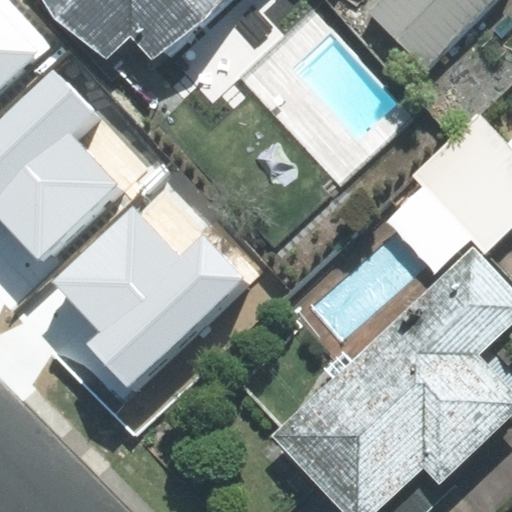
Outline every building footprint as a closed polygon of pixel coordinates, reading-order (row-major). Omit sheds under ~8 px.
[(0,0),(0,89),(48,44),(5,0),(0,0)] [(57,0),(75,25),(125,63),(148,41),(170,64),(230,24),(250,0),(57,0)] [(343,0),(305,0),(318,12),(332,0),(336,0),(341,3),(343,0)] [(436,73),(511,0),(392,0),(379,13),(436,73)] [(0,218),(38,258),(115,185),(74,143),(100,118),(63,79),(0,138),(0,218)] [(485,252),(511,226),(511,151),(480,117),(415,177),(426,189),(388,221),(434,272),(472,238),(485,252)] [(92,349),(134,393),(248,284),(205,240),(183,261),(139,216),(62,290),(106,336),(92,349)] [(511,290),(472,248),(271,435),(344,511),(375,511),(377,510),(423,467),(439,484),(446,477),(511,415),(511,374),(486,347),(511,322),(511,290)] [(377,510),(379,511),(424,511),(454,485),(446,477),(439,484),(423,467),(377,510)]
